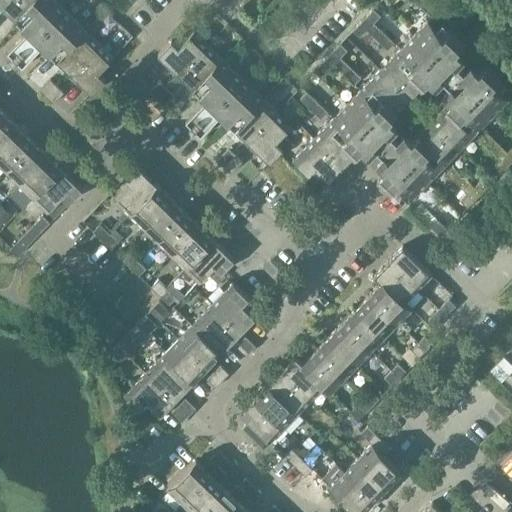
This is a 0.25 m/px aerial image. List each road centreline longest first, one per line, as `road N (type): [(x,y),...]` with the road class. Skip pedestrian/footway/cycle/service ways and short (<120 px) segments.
road 1 (residential): [(450,458),(404,408),(490,314),(472,296)]
road 2 (residential): [(284,248),(230,193),(195,189),(139,135),(114,134)]
road 3 (residential): [(472,296),(396,218),(326,290)]
road 4 (residential): [(114,134),(113,173),(58,234),(115,290)]
road 5 (residential): [(207,415),(326,290)]
road 6 (residential): [(114,134),(113,89),(196,0)]
road 7 (residential): [(307,511),(207,415)]
road 8 (residential): [(114,134),(56,136),(0,83)]
